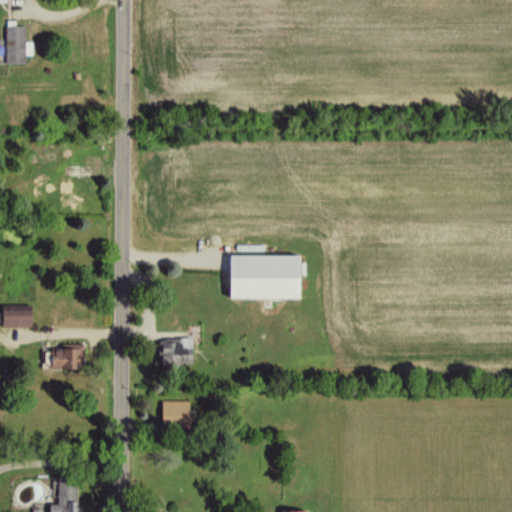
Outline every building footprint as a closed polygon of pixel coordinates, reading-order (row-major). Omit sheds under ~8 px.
[(4,62),(23,62),(24,54),(32,54),(32,40),(25,40),(25,25),(5,24),(4,62)] [(298,253),(223,253),(224,296),(298,296),(298,253)] [(27,303),(0,303),(0,325),(27,325),(27,303)] [(189,364),(188,338),(156,339),(157,365),(189,364)] [(47,348),(47,366),(75,367),(75,354),(80,355),(81,343),(58,342),(58,349),(47,348)] [(159,421),(186,422),(187,400),(159,399),(159,421)] [(73,511),(75,481),(54,481),(53,502),(45,502),(44,511),(73,511)]
